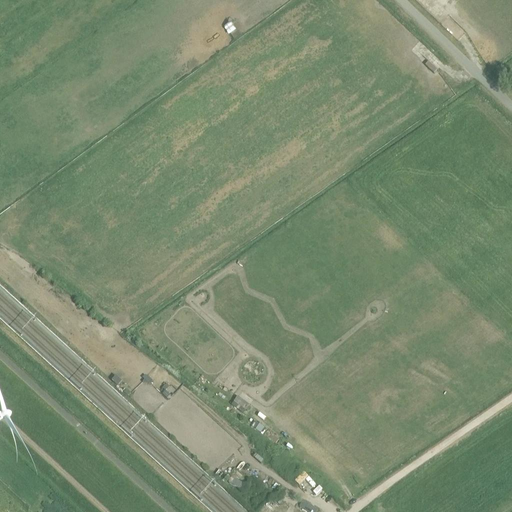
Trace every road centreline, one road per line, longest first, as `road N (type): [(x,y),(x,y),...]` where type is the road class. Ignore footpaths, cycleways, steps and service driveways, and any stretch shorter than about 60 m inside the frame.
road 1 (unclassified): [(511,107),(399,0)]
road 2 (track): [(103,511),(0,416)]
